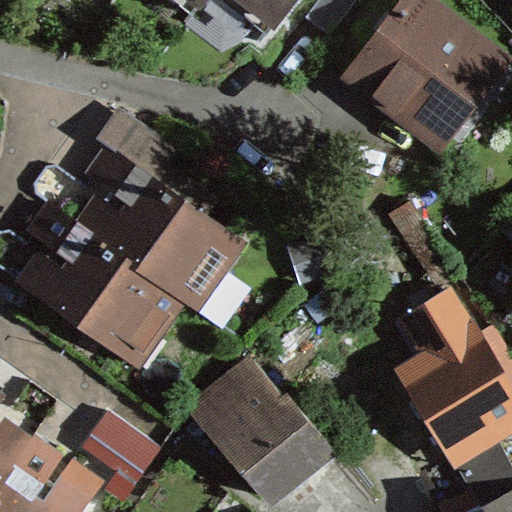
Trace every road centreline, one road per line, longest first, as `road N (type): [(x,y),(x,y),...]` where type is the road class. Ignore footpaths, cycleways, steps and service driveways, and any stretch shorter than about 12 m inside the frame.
road 1 (residential): [(61,77),(313,121)]
road 2 (residential): [(0,322),(159,432)]
